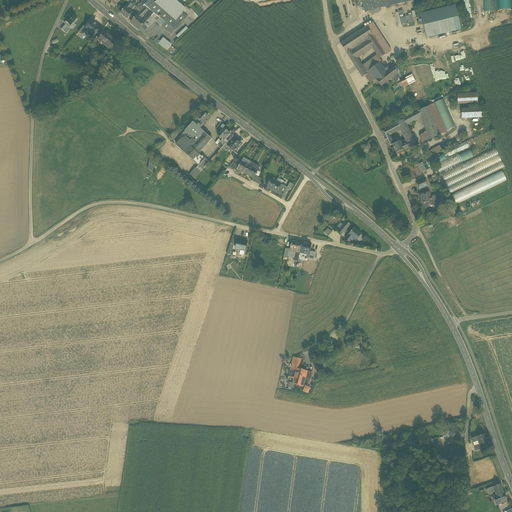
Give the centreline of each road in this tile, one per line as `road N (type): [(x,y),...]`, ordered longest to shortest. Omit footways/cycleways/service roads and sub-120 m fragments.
road 1 (residential): [(274,232),(101,202),(0,260)]
road 2 (unclassified): [(322,0),(330,40),(418,229),(396,248)]
road 3 (tertiary): [(307,174),(90,0)]
road 4 (tertiary): [(511,484),(449,322)]
road 5 (unclassified): [(396,248),(380,254),(274,232)]
